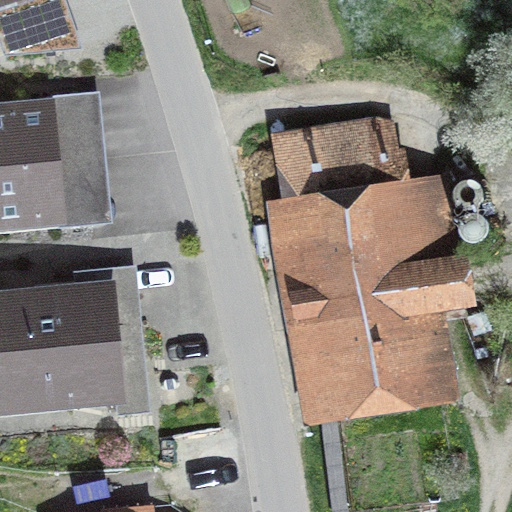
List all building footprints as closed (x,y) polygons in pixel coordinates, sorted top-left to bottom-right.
[(0,0),(0,39),(60,18),(53,0),(0,0)] [(0,176),(97,161),(88,104),(0,117),(0,176)] [(97,161),(0,176),(0,238),(107,222),(97,161)] [(416,189),(260,217),(300,439),(436,414),(421,333),(477,323),(467,267),(432,273),(416,189)] [(0,308),(0,432),(121,420),(108,297),(0,308)]
